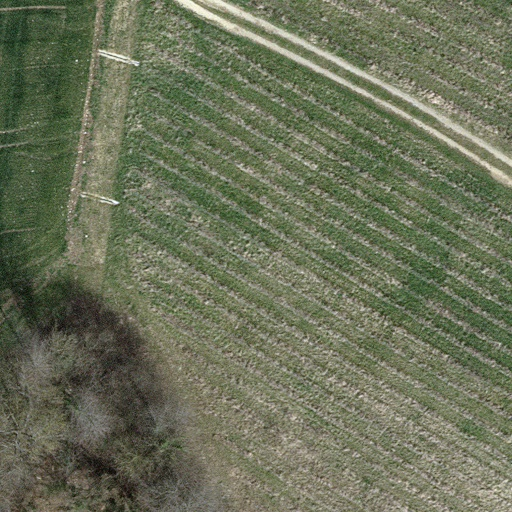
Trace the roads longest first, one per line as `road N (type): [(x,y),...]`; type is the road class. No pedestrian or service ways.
road 1 (track): [(227,511),(82,251),(124,25),(137,0)]
road 2 (track): [(205,0),(511,169)]
